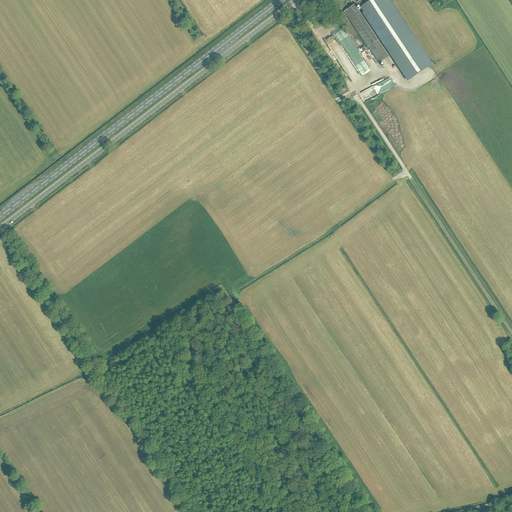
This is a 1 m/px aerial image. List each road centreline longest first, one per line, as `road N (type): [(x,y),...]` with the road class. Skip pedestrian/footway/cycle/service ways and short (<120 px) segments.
road 1 (track): [(511,332),(294,1)]
road 2 (unclassified): [(0,228),(296,0)]
road 3 (primary): [(0,216),(280,0)]
road 4 (track): [(11,241),(188,511)]
